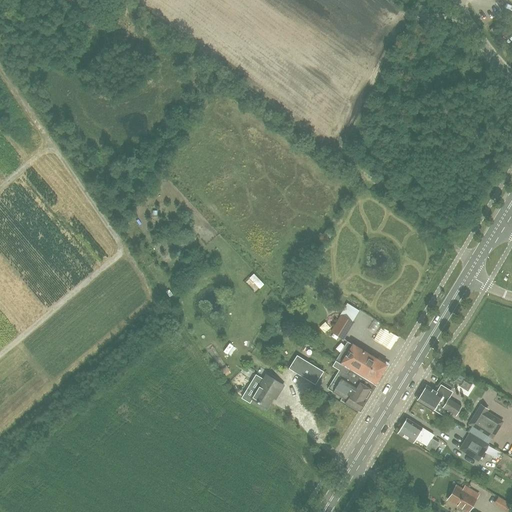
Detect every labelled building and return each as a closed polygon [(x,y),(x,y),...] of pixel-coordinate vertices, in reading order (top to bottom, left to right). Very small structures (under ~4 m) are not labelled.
[(490,30),(494,36),(498,33),(494,27),(490,30)] [(354,322),(340,315),(330,332),(343,340),(354,322)] [(386,364),(353,344),(347,341),(336,359),(373,383),(374,382),(375,382),(386,364)] [(314,384),(315,385),(323,371),(297,355),(288,368),(303,377),(310,382),(314,384)] [(373,384),(373,383),(336,359),(332,366),(339,370),(327,389),(342,398),(340,400),(360,412),(376,386),(373,384)] [(276,400),(285,385),(264,373),(250,398),(267,409),(273,399),(276,400)] [(469,390),(473,382),(460,374),(456,382),(469,390)] [(442,395),(425,385),(417,400),(433,410),(436,404),(449,412),(456,415),(461,406),(448,399),(447,401),(441,397),(442,395)] [(480,404),(468,424),(493,439),(504,421),(488,411),(489,409),(480,404)] [(406,418),(397,433),(413,443),(415,439),(426,446),(430,439),(433,435),(407,419),(406,418)] [(468,431),(457,448),(478,461),(488,444),(468,431)] [(511,457),(502,454),(497,468),(511,473),(511,457)] [(447,499),(468,511),(478,495),(467,488),(464,491),(456,486),(447,499)] [(495,504),(508,511),(510,511),(511,509),(511,504),(499,497),(495,504)]
